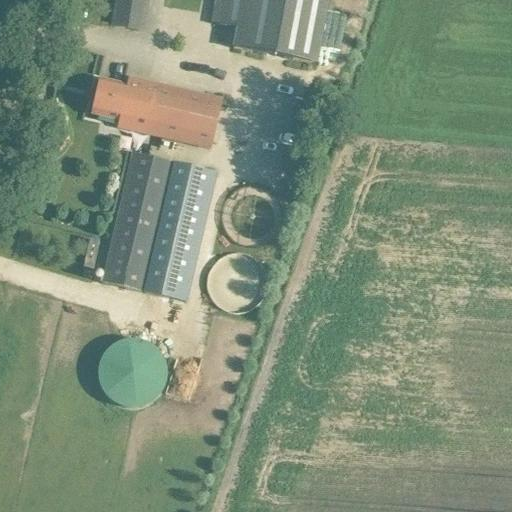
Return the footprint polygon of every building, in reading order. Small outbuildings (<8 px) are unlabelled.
[(149,0),(115,0),(111,27),(144,33),(149,0)] [(316,66),(328,0),(221,0),(216,26),(237,30),(234,50),(316,66)] [(210,150),(221,103),(156,88),(157,85),(128,78),(127,86),(99,80),(91,115),(119,122),(117,128),(210,150)] [(215,173),(133,154),(102,284),(182,304),(215,173)] [(156,405),(154,343),(97,345),(99,407),(156,405)]
